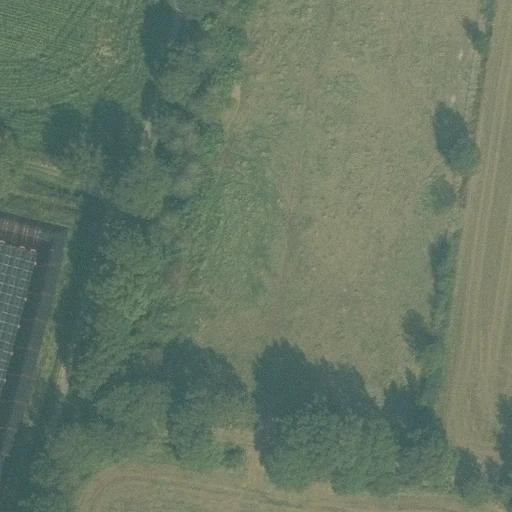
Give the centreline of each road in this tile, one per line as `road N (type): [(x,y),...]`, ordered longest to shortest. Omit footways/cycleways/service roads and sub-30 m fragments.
road 1 (track): [(511,489),(117,420),(97,409),(91,355),(125,241),(129,218),(120,202)]
road 2 (track): [(0,168),(120,202)]
